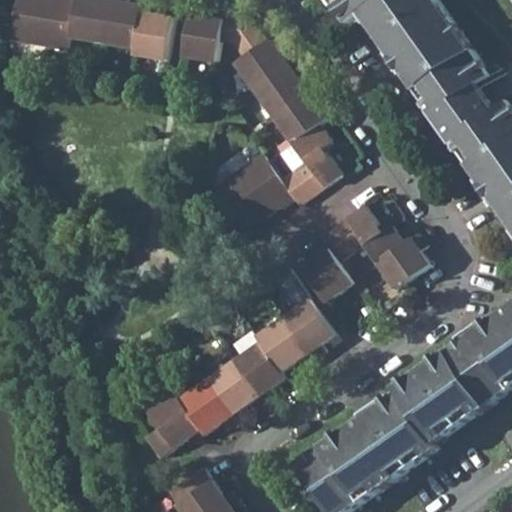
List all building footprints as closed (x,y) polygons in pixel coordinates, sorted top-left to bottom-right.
[(72,53),(74,41),(80,0),(46,0),(47,1),(36,0),(20,0),(12,43),(72,53)] [(80,0),(74,41),(106,46),(113,0),(97,0),(97,2),(88,0),(80,0)] [(113,0),(106,46),(137,52),(145,10),(128,6),(128,0),(113,0)] [(380,397),(360,411),(366,419),(356,425),(340,437),(296,468),(317,498),(326,511),(353,511),(437,452),(435,448),(433,447),(511,392),(511,106),(509,102),(496,110),(488,98),(479,86),(491,77),(436,0),(330,0),(349,25),(362,16),(443,130),(511,227),(511,307),(483,328),(478,320),(459,334),(464,341),(455,347),(393,390),(397,396),(385,405),(383,403),(380,397)] [(160,13),(145,10),(137,52),(136,59),(167,64),(175,21),(159,18),(160,13)] [(217,62),(221,42),(226,17),(212,15),(211,21),(192,18),(184,59),(213,65),(216,65),(217,62)] [(237,46),(246,59),(266,45),(249,21),(226,17),(221,42),(237,46)] [(237,65),(255,91),(296,63),(288,52),(282,56),(271,42),(266,45),(246,59),(240,63),(237,65)] [(255,91),(274,118),(308,95),(298,80),(305,75),(296,63),(255,91)] [(274,118),(292,145),(320,127),(333,117),(324,105),(318,109),(308,95),(274,118)] [(292,145),(305,163),(324,151),(331,145),(320,127),(292,145)] [(303,168),(307,165),(305,163),(292,145),(280,153),(294,174),(303,168)] [(305,163),(307,165),(324,189),(342,177),(324,151),(305,163)] [(282,211),(295,203),(281,182),(276,175),(262,157),(219,187),(214,191),(244,234),(249,231),(281,208),(282,211)] [(303,168),(294,174),(311,198),(324,189),(307,165),(303,168)] [(294,174),(281,182),(295,203),(298,207),(311,198),(294,174)] [(364,209),(347,221),(363,247),(365,248),(383,235),(364,209)] [(347,221),(334,230),(351,255),(363,247),(347,221)] [(391,229),(383,235),(365,248),(377,266),(404,247),(391,229)] [(303,272),(320,297),(327,306),(354,287),(338,264),(351,255),(334,230),(321,240),(325,245),(312,255),(317,262),(303,272)] [(419,237),(404,247),(377,266),(396,293),(430,270),(420,254),(427,250),(419,237)] [(320,297),(313,302),(319,311),(327,306),(320,297)] [(313,302),(286,321),(315,364),(317,362),(327,356),(327,355),(323,349),(334,341),(338,339),(328,324),(319,311),(313,302)] [(258,341),(263,348),(283,377),(299,366),(304,372),(315,364),(286,321),(258,341)] [(450,341),(455,347),(464,341),(459,334),(450,341)] [(263,348),(236,367),(260,402),(264,407),(277,399),(276,396),(273,393),(287,383),(285,380),(283,377),(263,348)] [(236,367),(210,385),(238,426),(249,418),(246,413),(246,412),(260,402),(236,367)] [(210,385),(182,404),(207,439),(221,429),(224,434),(226,435),(238,426),(210,385)] [(195,448),(207,439),(182,404),(178,398),(151,417),(161,432),(147,442),(154,452),(161,462),(174,454),(190,442),(195,448)] [(354,421),(356,425),(366,419),(360,411),(351,417),(354,421)] [(170,498),(180,511),(215,489),(204,474),(170,498)] [(180,511),(237,511),(240,510),(230,496),(224,501),(215,489),(180,511)]
